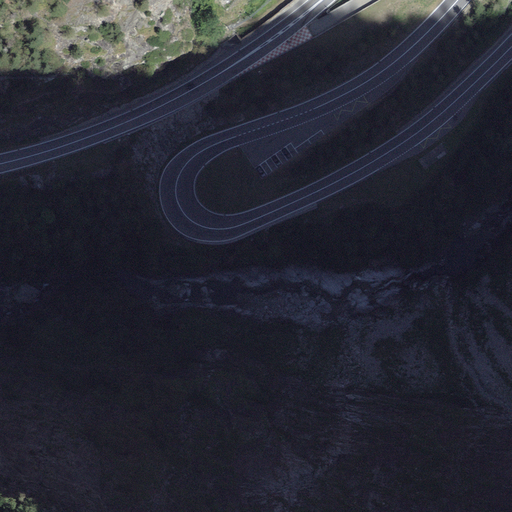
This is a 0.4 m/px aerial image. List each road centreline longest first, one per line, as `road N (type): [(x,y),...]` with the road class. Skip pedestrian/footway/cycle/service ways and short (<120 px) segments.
road 1 (primary): [(457,0),(356,88),(189,159),(175,191),(191,221),(232,227),(345,177),(412,136),(511,45)]
road 2 (primary): [(0,163),(173,99),(321,0)]
